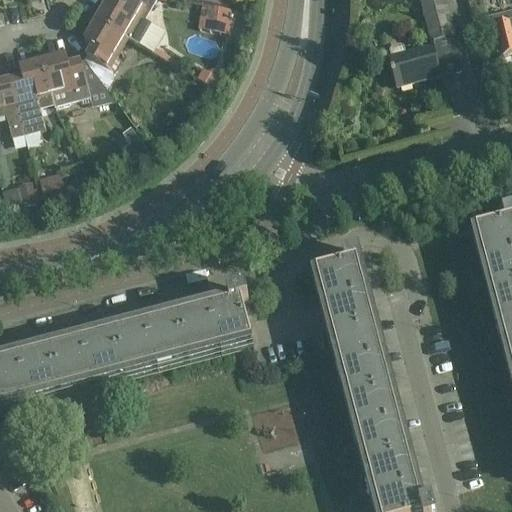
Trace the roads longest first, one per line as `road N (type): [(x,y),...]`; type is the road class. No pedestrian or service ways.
road 1 (residential): [(451,511),(401,315),(414,293),(402,254),(388,241),(357,236),(276,268)]
road 2 (residential): [(0,344),(276,268)]
road 3 (secondary): [(19,277),(161,230),(226,186),(257,153)]
road 4 (unclassified): [(257,153),(312,181),(346,182),(511,137)]
road 5 (secondary): [(257,153),(286,102),(308,0)]
